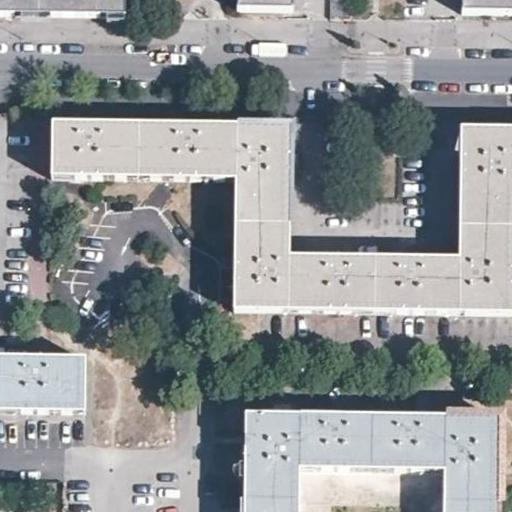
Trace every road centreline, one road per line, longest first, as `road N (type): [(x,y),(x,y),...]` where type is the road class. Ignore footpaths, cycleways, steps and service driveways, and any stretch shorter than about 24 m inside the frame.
road 1 (residential): [(0,67),(511,69)]
road 2 (unknown): [(316,68),(310,235),(386,239),(444,234),(445,68)]
